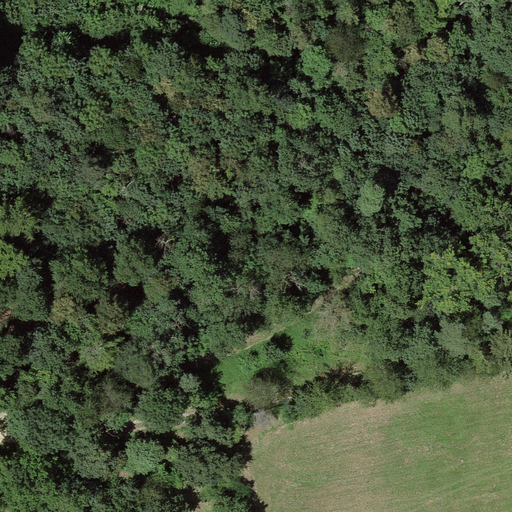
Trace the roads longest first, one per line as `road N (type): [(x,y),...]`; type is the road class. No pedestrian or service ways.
road 1 (track): [(0,429),(291,319),(511,160)]
road 2 (track): [(511,4),(393,55),(333,60),(0,34)]
road 3 (track): [(0,436),(68,438),(190,419),(357,377),(511,351)]
